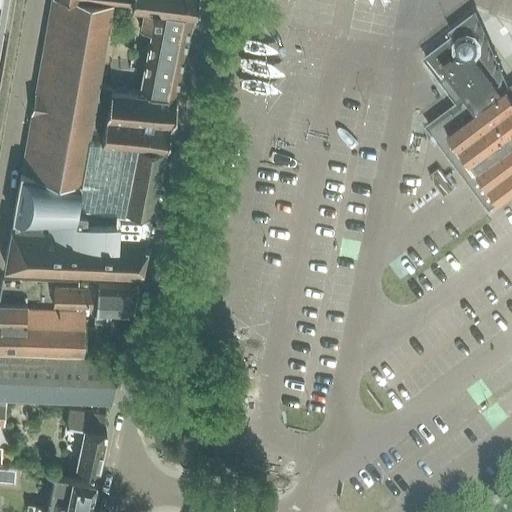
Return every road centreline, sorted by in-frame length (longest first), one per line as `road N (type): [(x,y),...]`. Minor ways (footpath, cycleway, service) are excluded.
road 1 (residential): [(152,278),(209,0)]
road 2 (residential): [(152,278),(113,481)]
road 3 (residential): [(0,202),(36,0)]
road 4 (residential): [(256,510),(151,495),(113,481)]
